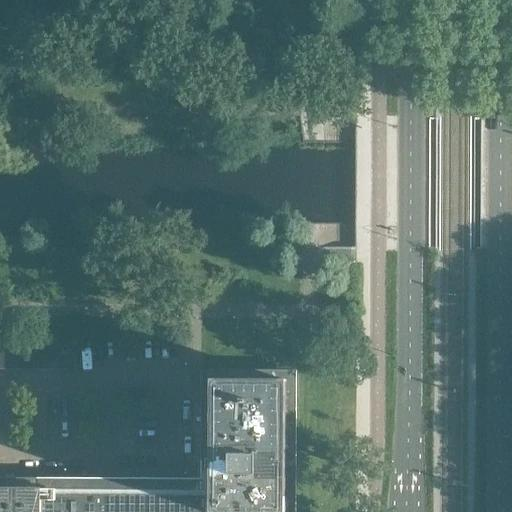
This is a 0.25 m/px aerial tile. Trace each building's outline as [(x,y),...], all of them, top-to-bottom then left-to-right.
[(13,369),(13,343),(1,343),(1,369),(13,369)] [(25,369),(25,343),(13,343),(13,369),(25,369)] [(37,369),(37,343),(25,343),(25,369),(37,369)] [(49,369),(49,343),(37,343),(37,369),(49,369)] [(75,370),(75,354),(61,354),(61,343),(49,343),(49,369),(75,370)] [(75,354),(75,344),(61,343),(61,354),(75,354)] [(295,511),(297,370),(202,370),(201,479),(0,477),(0,511),(295,511)]
